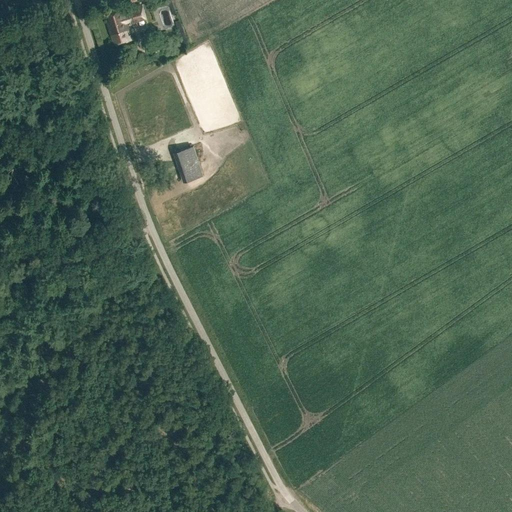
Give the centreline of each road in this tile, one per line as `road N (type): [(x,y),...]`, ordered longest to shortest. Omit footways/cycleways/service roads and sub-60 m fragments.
road 1 (unclassified): [(301,511),(151,228),(77,0)]
road 2 (track): [(0,285),(149,223)]
